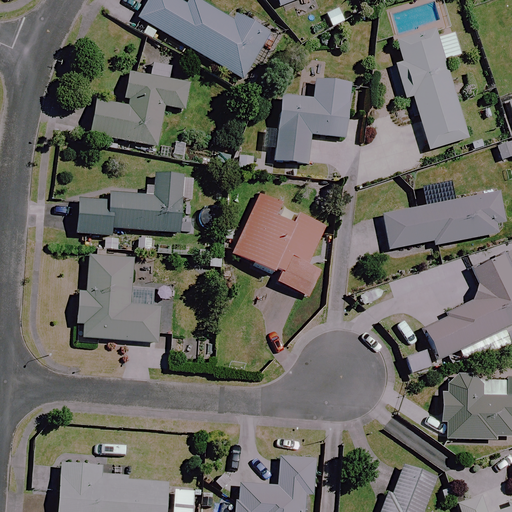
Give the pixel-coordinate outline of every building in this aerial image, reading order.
[(188,0),(185,6),(175,0),(146,0),(134,21),(242,84),(269,36),(235,17),(232,23),(192,0),(188,0)] [(273,0),(278,10),(301,0),(273,0)] [(468,140),(434,28),(394,41),(400,63),(394,65),(405,100),(412,98),(429,152),(468,140)] [(127,108),(94,102),(88,138),(156,150),(163,110),(184,114),(189,85),(128,74),(124,96),(123,101),(128,102),(127,108)] [(350,85),(314,81),(312,99),(280,95),(272,163),(307,167),(310,136),(344,140),(350,85)] [(511,158),(511,148),(510,144),(494,150),(499,164),(511,158)] [(108,204),(77,201),(75,237),(110,240),(111,232),(179,237),(184,179),(154,176),(153,189),(145,188),(145,193),(144,198),(109,195),(108,204)] [(505,224),(498,193),(381,215),(387,251),(432,243),(433,248),(497,234),(496,226),(505,224)] [(280,206),(258,196),(230,256),(272,276),(274,272),(280,274),(275,284),(308,299),(321,271),(307,265),(324,228),(297,216),(292,227),(275,219),(280,206)] [(421,331),(436,363),(511,327),(511,267),(505,254),(469,271),(477,286),(472,301),(444,314),(447,319),(421,331)] [(132,261),(88,257),(85,294),(77,293),(75,325),(82,326),(81,340),(156,346),(159,309),(128,307),(132,261)] [(446,392),(440,392),(439,424),(446,424),(445,440),(495,441),(495,438),(511,437),(511,397),(482,397),(482,386),(472,375),(456,375),(446,386),(446,392)] [(277,487),(238,485),(237,502),(234,502),(233,511),(303,511),(305,497),(312,497),(314,460),(279,457),(277,487)] [(101,467),(60,464),(56,511),(165,511),(167,484),(127,481),(127,477),(100,475),(101,467)] [(391,495),(386,493),(379,511),(423,511),(436,478),(402,465),(391,495)] [(486,511),(481,496),(456,504),(458,511),(511,511),(511,502),(506,505),(507,508),(493,511),(486,511)]
